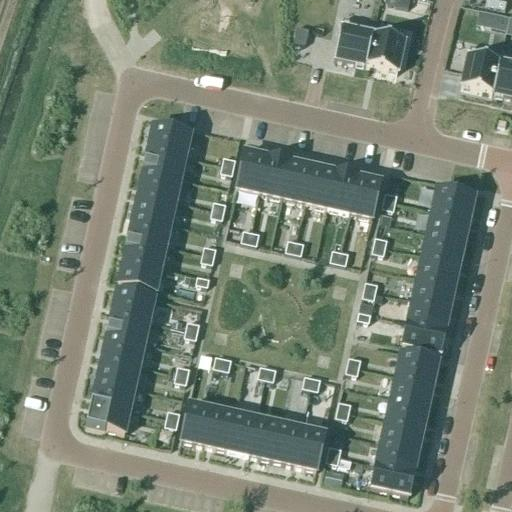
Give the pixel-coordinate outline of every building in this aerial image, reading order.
[(342,24),(333,66),(364,73),(374,31),(342,24)] [(308,34),(296,31),(292,48),(304,50),(308,34)] [(374,31),(364,73),(396,80),(405,38),(374,31)] [(469,49),(460,94),(491,101),(501,56),(469,49)] [(511,58),(501,56),(491,101),(511,105),(511,58)] [(188,141),(150,133),(145,156),(183,164),(188,141)] [(183,164),(145,156),(140,178),(178,186),(183,164)] [(265,162),(242,157),(234,195),(257,200),(265,162)] [(287,167),(265,162),(257,200),(279,205),(287,167)] [(235,167),(223,164),(221,172),(233,175),(235,167)] [(310,172),(287,167),(279,205),(302,210),(310,172)] [(233,175),(221,172),(219,180),(231,183),(233,175)] [(332,177),(310,172),(302,210),(324,214),(332,177)] [(354,182),(332,177),(324,214),(346,219),(354,182)] [(178,186),(140,178),(135,200),(173,208),(178,186)] [(377,187),(354,182),(346,219),(369,224),(377,187)] [(472,202),(434,194),(429,217),(467,225),(472,202)] [(394,201),(382,199),(381,207),(392,209),(394,201)] [(173,208),(135,200),(130,222),(168,231),(173,208)] [(392,209),(381,207),(379,215),(391,217),(392,209)] [(225,211),(213,209),(212,217),(223,219),(225,211)] [(223,219),(212,217),(210,225),(222,227),(223,219)] [(467,225),(429,217),(424,239),(462,247),(467,225)] [(168,231),(130,222),(126,245),(163,253),(168,231)] [(249,238),(241,237),(238,249),(246,250),(249,238)] [(257,240),(249,238),(246,250),(254,252),(257,240)] [(462,247),(424,239),(419,262),(457,270),(462,247)] [(384,246),(373,243),(371,251),(383,254),(384,246)] [(163,253),(126,245),(121,267),(159,275),(163,253)] [(293,248),(285,246),(283,258),(291,260),(293,248)] [(301,250),(293,248),(291,260),(299,262),(301,250)] [(383,254),(371,251),(369,259),(381,262),(383,254)] [(216,256),(204,253),(202,261),(214,264),(216,256)] [(338,258),(330,256),(327,268),(335,270),(338,258)] [(346,259),(338,258),(335,270),(343,271),(346,259)] [(214,264),(202,261),(200,269),(212,272),(214,264)] [(457,270),(419,262),(414,284),(452,292),(457,270)] [(159,275),(121,267),(116,290),(154,298),(159,275)] [(209,286),(197,284),(195,292),(207,294),(209,286)] [(452,292),(414,284),(410,306),(447,314),(452,292)] [(375,290),(363,288),(361,296),(373,298),(375,290)] [(373,298),(361,296),(360,304),(371,306),(373,298)] [(152,305),(114,297),(109,320),(147,328),(152,305)] [(447,314),(410,306),(405,328),(443,337),(447,314)] [(368,321),(356,318),(355,326),(367,329),(368,321)] [(147,328),(109,320),(104,343),(142,351),(147,328)] [(443,337),(405,328),(400,352),(438,360),(443,337)] [(199,331),(187,329),(186,337),(197,339),(199,331)] [(197,339),(186,337),(184,345),(196,347),(197,339)] [(142,351),(104,343),(100,365),(137,373),(142,351)] [(436,367),(398,359),(393,382),(431,390),(436,367)] [(221,365),(213,363),(211,375),(219,377),(221,365)] [(359,366),(347,363),(345,371),(357,374),(359,366)] [(137,373),(100,365),(95,387),(133,395),(137,373)] [(229,367),(221,365),(219,377),(227,379),(229,367)] [(357,374),(345,371),(343,379),(355,382),(357,374)] [(190,376),(178,373),(176,381),(188,384),(190,376)] [(266,375),(258,373),(255,385),(263,387),(266,375)] [(274,377),(266,375),(263,387),(271,388),(274,377)] [(188,384),(176,381),(174,389),(186,392),(188,384)] [(431,390),(393,382),(389,404),(426,412),(431,390)] [(310,384),(303,383),(300,395),(308,396),(310,384)] [(318,386),(310,384),(308,396),(316,398),(318,386)] [(133,395),(95,387),(90,409),(128,418),(133,395)] [(426,412),(389,404),(384,426),(421,434),(426,412)] [(349,410),(337,408),(335,416),(347,418),(349,410)] [(128,418),(90,409),(85,433),(123,441),(128,418)] [(211,415),(187,410),(179,448),(202,453),(211,415)] [(233,420),(211,415),(202,453),(225,458),(233,420)] [(347,418),(335,416),(334,424),(345,426),(347,418)] [(180,421),(168,418),(166,426),(178,429),(180,421)] [(255,425),(233,420),(225,458),(247,463),(255,425)] [(277,430),(255,425),(247,463),(269,468),(277,430)] [(178,429),(166,426),(165,434),(177,436),(178,429)] [(421,434),(384,426),(379,449),(417,457),(421,434)] [(300,435),(277,430),(269,468),(291,472),(300,435)] [(323,440),(300,435),(291,472),(315,477),(323,440)] [(417,457),(379,449),(374,471),(412,479),(417,457)] [(339,455),(327,452),(326,460),(338,463),(339,455)] [(338,463),(326,460),(324,468),(336,471),(338,463)] [(412,479),(374,471),(369,494),(407,502),(412,479)] [(342,478),(325,475),(323,488),(340,492),(342,478)]
